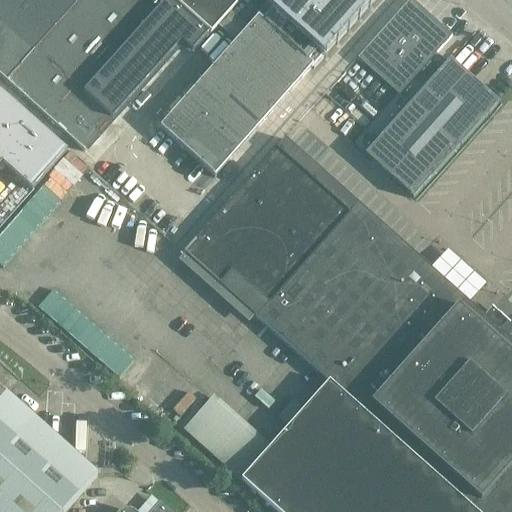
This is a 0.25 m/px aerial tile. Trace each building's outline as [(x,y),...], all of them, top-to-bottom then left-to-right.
[(0,0),(0,76),(6,82),(5,83),(95,164),(211,35),(210,33),(218,25),(236,42),(158,128),(213,177),(371,0),(273,0),(246,30),(228,14),(240,0),(0,0)] [(498,105),(451,63),(449,62),(446,65),(436,55),(452,37),(411,0),(357,60),(389,89),(398,96),(353,147),(364,158),(412,201),(498,105)] [(66,153),(0,93),(0,166),(2,165),(32,192),(66,153)] [(182,252),(329,383),(241,482),(274,511),(511,511),(511,343),(411,253),(284,139),(277,148),(182,252)] [(0,235),(0,262),(3,265),(87,171),(71,157),(0,235)] [(54,289),(39,307),(119,377),(134,360),(54,289)] [(63,511),(96,476),(6,396),(0,402),(0,511),(63,511)] [(150,511),(171,511),(162,502),(150,511)]
